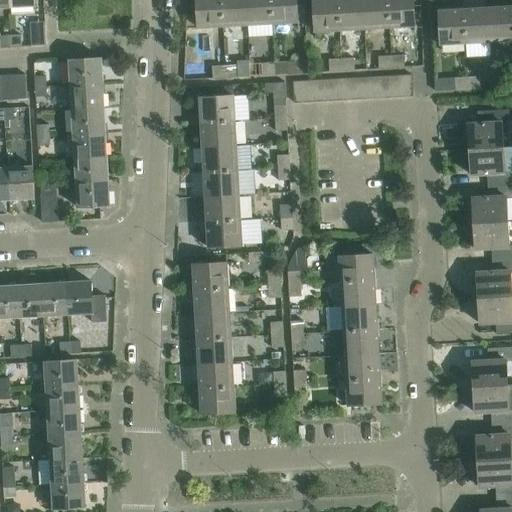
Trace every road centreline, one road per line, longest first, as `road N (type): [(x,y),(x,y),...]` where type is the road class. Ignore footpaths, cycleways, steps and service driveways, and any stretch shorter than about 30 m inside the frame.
road 1 (residential): [(427,452),(419,313),(433,264),(423,109),(302,116)]
road 2 (residential): [(142,465),(427,452)]
road 3 (residential): [(148,242),(157,0)]
road 4 (residential): [(142,465),(148,242)]
road 5 (residential): [(0,249),(148,242)]
